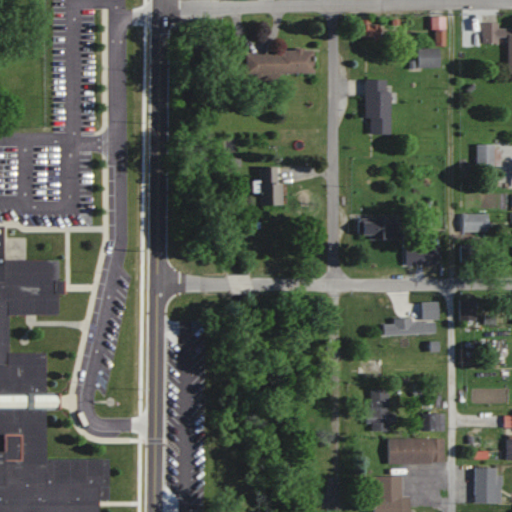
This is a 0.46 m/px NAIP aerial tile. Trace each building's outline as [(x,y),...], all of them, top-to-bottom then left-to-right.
[(480,43),(504,43),(504,75),(511,75),(511,28),(496,29),(496,23),(480,23),(480,43)] [(375,40),(375,25),(353,25),(353,40),(375,40)] [(413,68),(436,68),(436,48),(413,48),(413,68)] [(310,50),(272,50),(272,55),(244,55),(244,73),(310,74),(310,50)] [(387,134),(387,79),(363,79),(363,134),(387,134)] [(492,144),(473,144),(473,166),(496,166),(496,151),(492,151),(492,144)] [(278,167),(256,167),(256,206),(278,206),(278,167)] [(484,232),(484,213),(459,213),(459,232),(484,232)] [(397,239),(397,218),(355,218),(355,239),(397,239)] [(402,264),(436,264),(436,246),(402,246),(402,264)] [(0,511),(94,511),(94,500),(104,500),(103,458),(41,460),(40,408),(53,408),(53,394),(42,394),(40,352),(5,353),(4,315),(56,314),(54,259),(0,260),(0,511)] [(457,319),(471,319),(471,299),(457,299),(457,319)] [(418,318),(436,318),(436,302),(418,302),(418,318)] [(292,317),(292,355),(302,355),(302,317),(292,317)] [(380,324),(380,333),(432,333),(432,324),(380,324)] [(380,358),(354,358),(354,378),(380,378),(380,358)] [(385,388),(365,388),(365,430),(386,430),(386,421),(391,421),(391,413),(385,413),(385,388)] [(441,463),(441,437),(383,437),(383,463),(441,463)] [(471,495),(498,495),(498,467),(471,467),(471,495)] [(404,511),(405,495),(398,495),(398,476),(368,475),(367,511),(404,511)]
